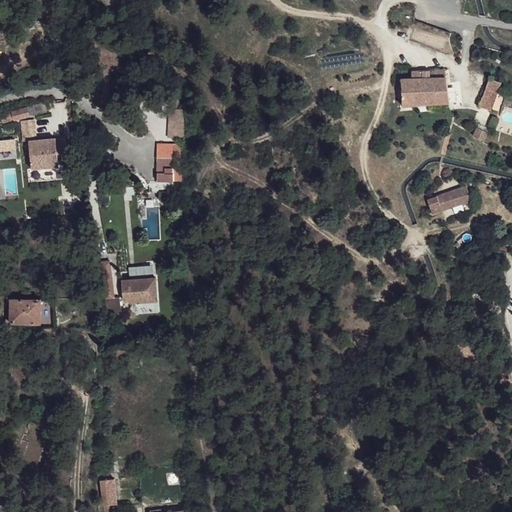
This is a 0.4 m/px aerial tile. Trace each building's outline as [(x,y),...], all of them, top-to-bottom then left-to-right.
[(410,38),(444,50),(450,33),(415,21),(410,38)] [(412,78),(403,78),(404,104),(448,103),(448,76),(431,76),(431,70),(412,70),(412,78)] [(476,105),(479,106),(489,77),(487,76),(476,105)] [(500,81),(489,77),(479,106),(489,109),(500,81)] [(0,111),(1,119),(50,109),(48,102),(0,111)] [(183,109),(167,109),(168,139),(183,139),(183,109)] [(480,112),(474,134),(484,138),(492,115),(480,112)] [(23,139),(40,138),(39,127),(23,128),(23,139)] [(55,139),(28,142),(31,170),(58,166),(55,139)] [(153,156),(153,180),(180,181),(179,158),(176,159),(175,154),(153,156)] [(5,195),(15,194),(14,179),(8,179),(8,169),(3,169),(5,195)] [(471,181),(430,211),(437,222),(478,193),(471,181)] [(109,260),(99,261),(103,291),(113,289),(109,260)] [(120,280),(123,300),(130,298),(131,302),(158,299),(156,275),(120,280)] [(10,300),(9,327),(53,326),(53,300),(10,300)] [(473,341),(462,347),(468,358),(479,353),(473,341)] [(102,469),(104,494),(113,493),(112,468),(102,469)]
